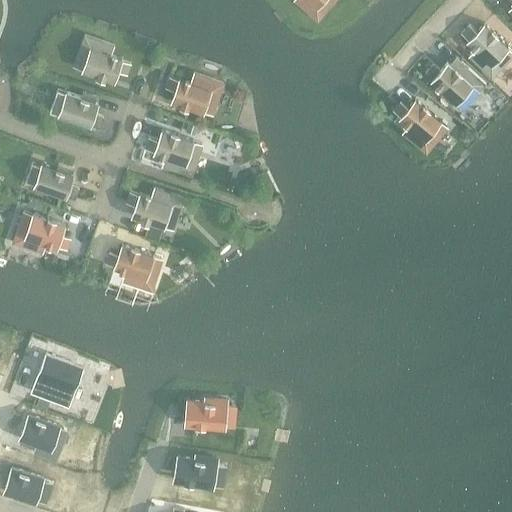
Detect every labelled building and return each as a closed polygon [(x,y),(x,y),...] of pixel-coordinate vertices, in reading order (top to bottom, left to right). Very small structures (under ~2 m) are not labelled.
[(508,46),(484,23),(468,40),(492,63),(508,46)] [(83,69),(114,81),(122,58),(91,47),(83,69)] [(448,62),(432,80),(457,102),(473,84),(448,62)] [(180,77),(172,100),(203,111),(211,88),(180,77)] [(67,92),(59,114),(91,125),(98,102),(67,92)] [(415,99),(400,117),(426,138),(441,120),(415,99)] [(190,123),(186,132),(196,135),(199,126),(190,123)] [(162,129),(154,152),(186,163),(194,140),(162,129)] [(42,163),(34,186),(66,197),(74,174),(42,163)] [(140,192),(132,215),(164,226),(172,203),(140,192)] [(30,197),(27,207),(44,213),(47,203),(30,197)] [(33,213),(26,236),(56,246),(64,223),(33,213)] [(150,227),(147,235),(158,239),(161,231),(150,227)] [(115,265),(114,266),(146,277),(154,254),(122,244),(119,253),(115,265)] [(110,250),(106,262),(115,265),(119,253),(110,250)] [(46,353),(32,389),(60,400),(67,381),(75,384),(81,366),(46,353)] [(188,399),(186,423),(226,427),(228,399),(207,397),(207,401),(188,399)] [(28,414),(20,436),(51,448),(60,426),(28,414)] [(178,455),(174,479),(213,486),(218,459),(197,455),(196,459),(178,455)] [(12,467),(4,490),(36,500),(43,478),(12,467)]
